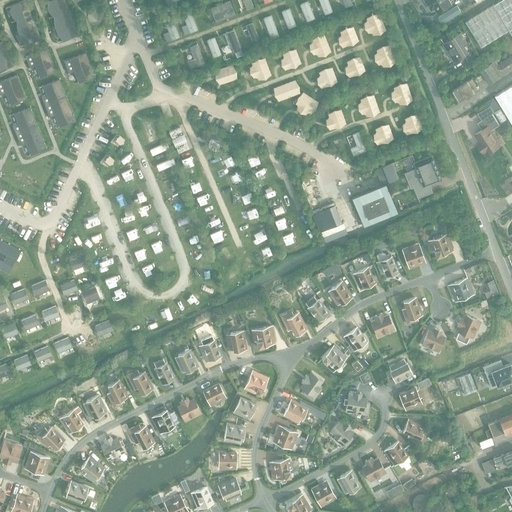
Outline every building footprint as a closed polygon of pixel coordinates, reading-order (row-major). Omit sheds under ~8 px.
[(25,0),(24,0),(10,6),(16,21),(31,15),(25,0)] [(64,0),(51,0),(48,2),(53,16),(69,11),(64,0)] [(250,0),(243,0),(246,8),(252,6),(250,0)] [(307,20),(315,17),(308,0),(307,0),(300,3),(307,20)] [(329,0),(319,0),(324,13),(333,10),(329,0)] [(427,0),(426,1),(431,10),(434,8),(437,12),(451,4),(448,0),(427,0)] [(511,0),(500,0),(498,2),(466,22),(481,47),(485,44),(509,30),(511,33),(511,0)] [(230,1),(210,8),(215,22),(235,14),(230,1)] [(457,5),(438,17),(442,23),(461,11),(457,5)] [(282,10),(288,27),(296,24),(290,7),(282,10)] [(182,11),(186,23),(181,25),(184,33),(198,29),(190,8),(182,11)] [(371,31),(383,27),(378,10),(365,14),(371,31)] [(69,11),(53,16),(63,41),(78,35),(69,11)] [(264,16),(269,37),(278,35),(273,14),(264,16)] [(31,15),(16,21),(26,45),(41,39),(31,15)] [(166,39),(179,37),(174,16),(164,18),(167,30),(164,31),(166,39)] [(355,19),(340,24),(343,32),(350,30),(354,41),(362,38),(355,19)] [(254,21),(247,23),(251,40),(258,38),(254,21)] [(234,57),(243,54),(234,29),(225,32),(234,57)] [(326,33),(309,37),(313,55),(330,51),(326,33)] [(454,62),(468,53),(463,45),(466,42),(460,33),(443,44),(454,62)] [(212,40),(206,42),(212,57),(217,54),(212,40)] [(3,41),(0,42),(0,70),(13,66),(3,41)] [(194,57),(188,59),(191,67),(205,62),(198,42),(190,45),(194,57)] [(382,45),(386,65),(396,63),(391,43),(382,45)] [(46,47),(25,55),(30,67),(35,65),(40,77),(56,71),(46,47)] [(296,47),(283,52),(285,58),(281,60),(284,69),(302,63),(296,47)] [(369,70),(378,67),(372,50),(363,53),(369,70)] [(499,76),(511,67),(511,55),(497,65),(495,61),(494,61),(488,51),(479,57),(485,67),(480,70),(488,84),(499,77),(499,76)] [(85,52),(64,61),(68,72),(74,70),(79,82),(94,76),(85,52)] [(468,63),(479,57),(476,52),(465,58),(468,63)] [(254,79),(271,74),(266,56),(249,60),(254,79)] [(349,77),(358,75),(355,57),(345,59),(349,77)] [(218,83),(238,77),(234,63),(214,69),(218,83)] [(332,65),(319,69),(321,76),(317,77),(320,87),(338,82),(332,65)] [(16,74),(0,80),(0,94),(5,92),(10,104),(26,98),(16,74)] [(402,97),(410,95),(405,76),(391,79),(393,88),(399,87),(402,97)] [(474,92),(478,89),(476,86),(477,85),(472,78),(453,89),(459,100),(466,95),(467,97),(474,93),(474,92)] [(47,94),(42,96),(44,103),(65,95),(59,79),(43,85),(47,94)] [(273,85),(276,98),(301,93),(298,80),(273,85)] [(511,84),(495,95),(511,122),(511,84)] [(378,107),(386,104),(379,85),(366,90),(369,97),(374,96),(378,107)] [(303,91),(295,107),(311,115),(319,100),(303,91)] [(65,95),(44,103),(49,116),(54,114),(59,127),(75,121),(65,95)] [(347,98),(352,111),(356,109),(351,96),(347,98)] [(378,107),(373,97),(370,98),(374,109),(378,107)] [(17,122),(12,124),(15,131),(36,123),(30,107),(14,113),(17,122)] [(341,107),(328,111),(330,118),(326,120),(329,129),(346,123),(341,107)] [(500,108),(494,112),(501,122),(507,118),(500,108)] [(479,142),(477,143),(484,154),(485,153),(486,154),(500,145),(490,130),(499,125),(492,114),(477,123),(481,130),(474,134),(479,142)] [(394,136),(403,133),(398,115),(389,118),(394,136)] [(36,123),(15,131),(20,144),(25,142),(30,155),(46,149),(36,123)] [(370,125),(376,143),(385,140),(378,123),(370,125)] [(180,127),(169,132),(172,139),(183,134),(180,127)] [(356,145),(351,146),(353,154),(367,150),(362,130),(352,132),(356,145)] [(120,144),(125,138),(117,132),(112,139),(120,144)] [(210,139),(208,147),(218,149),(220,142),(210,139)] [(186,141),(175,146),(178,153),(189,148),(186,141)] [(110,164),(114,159),(107,153),(102,159),(110,164)] [(416,168),(409,171),(417,192),(427,188),(426,185),(439,180),(436,173),(438,172),(434,163),(432,163),(430,156),(414,163),(416,168)] [(227,167),(233,165),(231,158),(225,161),(227,167)] [(388,164),(375,169),(381,184),(385,182),(385,183),(394,180),(388,164)] [(231,185),(240,181),(237,173),(227,177),(231,185)] [(381,184),(351,196),(363,226),(363,227),(364,226),(398,213),(385,183),(385,182),(381,184)] [(271,186),(262,188),(265,198),(273,196),(271,186)] [(202,203),(210,200),(207,193),(199,197),(202,203)] [(313,211),(319,230),(342,222),(336,203),(313,211)] [(434,250),(436,256),(449,251),(443,235),(432,239),(435,250),(434,250)] [(0,260),(2,262),(0,265),(0,269),(8,273),(20,250),(0,240),(0,260)] [(258,245),(261,254),(271,251),(268,242),(258,245)] [(407,264),(424,258),(420,247),(403,253),(407,264)] [(382,252),(376,255),(378,260),(379,261),(380,261),(386,276),(397,272),(391,256),(389,257),(388,254),(385,255),(385,253),(382,252)] [(59,253),(58,263),(63,264),(63,266),(89,269),(90,260),(84,259),(84,257),(59,253)] [(99,268),(108,264),(105,257),(96,260),(99,268)] [(335,262),(329,266),(336,275),(342,272),(335,262)] [(356,272),(364,288),(375,282),(367,267),(356,272)] [(108,281),(117,277),(114,269),(105,273),(108,281)] [(234,286),(241,280),(236,273),(228,278),(234,286)] [(61,277),(60,286),(66,287),(65,290),(91,293),(92,283),(86,283),(86,280),(61,277)] [(463,279),(452,283),(458,299),(469,295),(463,279)] [(4,285),(0,286),(0,293),(2,293),(4,300),(26,294),(24,287),(20,287),(18,281),(7,284),(4,285)] [(331,288),(341,303),(351,297),(341,281),(331,288)] [(495,285),(483,289),(487,298),(499,293),(495,285)] [(113,299),(123,296),(121,287),(111,290),(113,299)] [(313,296),(305,303),(308,306),(308,307),(319,320),(328,313),(317,299),(316,300),(313,296)] [(409,319),(421,315),(414,297),(403,301),(409,319)] [(56,304),(41,310),(45,320),(60,314),(56,304)] [(95,304),(69,304),(69,313),(75,314),(75,316),(100,316),(100,307),(95,307),(95,304)] [(22,315),(13,319),(16,326),(21,324),(24,330),(45,321),(42,314),(39,316),(36,309),(25,314),(22,315)] [(295,335),(305,329),(297,313),(286,318),(295,335)] [(392,326),(388,315),(382,317),(382,315),(376,317),(377,320),(371,322),(376,333),(382,331),(382,332),(387,330),(387,328),(392,326)] [(459,331),(455,338),(466,343),(469,336),(472,331),(473,331),(475,326),(474,326),(477,320),(466,315),(463,320),(461,319),(459,325),(461,326),(458,331),(459,331)] [(90,331),(81,335),(84,342),(89,340),(91,346),(113,338),(110,331),(107,332),(104,326),(93,330),(90,331)] [(256,340),(257,346),(271,343),(267,326),(255,329),(258,340),(256,340)] [(356,327),(343,337),(353,350),(366,340),(356,327)] [(439,348),(444,337),(439,335),(440,332),(434,330),(433,332),(428,330),(423,341),(429,343),(428,345),(433,347),(434,346),(439,348)] [(230,333),(233,351),(245,349),(241,331),(230,333)] [(58,340),(55,341),(61,366),(71,364),(69,358),(72,357),(66,333),(57,335),(58,340)] [(211,335),(201,340),(202,344),(209,360),(220,355),(213,340),(211,335)] [(30,338),(7,349),(11,357),(16,355),(17,357),(40,347),(36,338),(31,341),(30,338)] [(435,355),(437,351),(427,347),(425,351),(435,355)] [(321,358),(326,362),(327,361),(335,368),(343,360),(331,348),(321,358)] [(189,349),(178,354),(186,371),(197,366),(189,349)] [(23,367),(14,371),(17,377),(22,375),(25,382),(46,372),(43,366),(40,367),(37,361),(26,365),(23,366),(23,367)] [(496,361),(483,366),(491,386),(497,384),(497,385),(511,379),(511,368),(510,363),(498,367),(496,361)] [(173,378),(173,376),(166,362),(155,367),(162,383),(173,378)] [(390,370),(395,381),(412,373),(406,362),(390,370)] [(141,394),(152,388),(143,372),(132,377),(141,394)] [(368,372),(359,376),(363,384),(372,380),(368,372)] [(470,372),(458,377),(464,394),(476,389),(470,372)] [(312,373),(310,376),(309,378),(307,376),(303,382),(305,383),(302,388),(312,395),(315,390),(316,390),(319,386),(318,385),(322,380),(312,373)] [(255,391),(261,394),(266,381),(250,374),(246,385),(256,389),(255,391)] [(116,402),(126,396),(118,380),(107,385),(116,402)] [(218,383),(203,391),(209,402),(224,394),(218,383)] [(415,388),(399,395),(404,406),(420,400),(415,388)] [(490,413),(501,409),(494,393),(483,398),(490,413)] [(348,395),(345,412),(347,412),(347,413),(350,413),(351,412),(367,415),(369,403),(365,402),(366,398),(360,397),(360,395),(354,394),(353,396),(348,395)] [(94,417),(105,412),(96,395),(86,400),(94,417)] [(240,397),(233,412),(249,419),(255,404),(240,397)] [(188,401),(187,399),(182,402),(183,404),(178,407),(183,417),(189,415),(189,416),(194,413),(193,412),(199,409),(193,399),(188,401)] [(285,410),(301,419),(306,408),(303,407),(298,404),(290,400),(285,410)] [(316,407),(312,414),(324,420),(328,414),(316,407)] [(63,416),(72,430),(82,424),(73,409),(63,416)] [(166,410),(151,417),(159,433),(173,425),(166,410)] [(511,413),(487,424),(493,437),(503,433),(504,435),(511,431),(511,413)] [(407,419),(402,430),(420,438),(424,427),(407,419)] [(344,442),(352,432),(347,429),(349,427),(344,423),(342,425),(338,421),(330,431),(335,434),(334,435),(339,439),(339,438),(344,442)] [(242,439),(245,428),(226,424),(224,435),(242,439)] [(132,427),(128,429),(135,444),(139,442),(142,448),(153,442),(144,426),(134,431),(132,427)] [(55,449),(64,440),(51,427),(42,435),(55,449)] [(282,427),(276,443),(291,449),(298,433),(282,427)] [(117,438),(112,440),(111,438),(105,441),(106,443),(101,445),(106,456),(112,454),(112,455),(117,452),(117,451),(122,448),(117,438)] [(481,449),(493,444),(490,438),(488,439),(479,443),(481,449)] [(132,449),(128,441),(124,443),(128,451),(131,456),(135,454),(132,449)] [(397,441),(384,451),(394,465),(398,462),(401,466),(410,460),(407,456),(407,455),(397,441)] [(0,455),(5,457),(4,459),(10,461),(11,459),(16,461),(20,450),(14,448),(14,447),(9,445),(9,446),(3,444),(0,453),(0,455)] [(503,454),(492,458),(493,458),(497,469),(507,465),(511,463),(511,450),(503,454)] [(218,464),(236,464),(236,452),(218,452),(218,464)] [(45,457),(34,453),(28,469),(39,473),(45,457)] [(88,458),(81,467),(95,478),(103,469),(88,458)] [(384,469),(378,458),(373,461),(372,459),(366,462),(367,464),(362,467),(368,478),(373,475),(374,476),(379,473),(378,472),(384,469)] [(276,478),(290,475),(289,469),(287,470),(285,459),(273,461),(276,478)] [(350,470),(340,476),(349,492),(359,486),(350,470)] [(240,490),(235,478),(218,486),(223,497),(240,490)] [(412,478),(402,485),(406,490),(415,483),(412,478)] [(70,481),(66,493),(83,499),(88,488),(70,481)] [(334,494),(328,484),(313,492),(319,503),(334,494)] [(401,484),(393,487),(396,494),(404,490),(401,484)] [(201,507),(212,502),(205,486),(195,491),(201,507)] [(159,493),(151,497),(155,504),(162,500),(159,493)] [(413,500),(412,504),(413,507),(415,510),(417,511),(425,511),(428,510),(430,507),(431,504),(430,500),(428,497),(425,495),(421,494),(418,495),(415,497),(413,500)] [(299,496),(286,504),(290,509),(291,508),(293,511),(306,511),(307,511),(299,496)] [(16,497),(10,511),(28,511),(32,503),(16,497)] [(169,511),(178,511),(186,508),(181,497),(166,505),(169,511)] [(62,501),(61,504),(78,510),(79,507),(62,501)]
